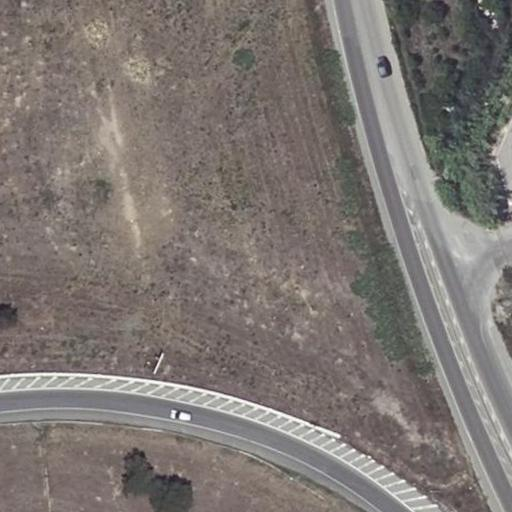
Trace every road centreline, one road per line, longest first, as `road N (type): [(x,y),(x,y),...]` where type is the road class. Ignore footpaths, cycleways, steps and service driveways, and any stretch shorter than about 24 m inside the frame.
road 1 (primary): [(511,509),(398,221),(354,0)]
road 2 (primary): [(511,414),(450,266),(359,0)]
road 3 (primary): [(394,511),(346,476),(191,413),(128,401),(0,403)]
